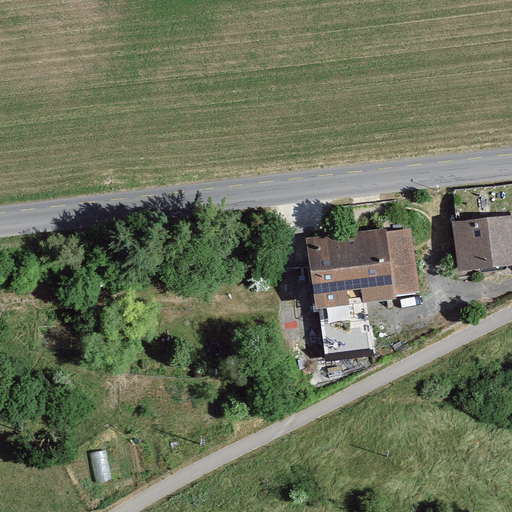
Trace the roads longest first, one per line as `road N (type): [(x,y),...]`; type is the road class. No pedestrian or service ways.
road 1 (tertiary): [(0,226),(511,168)]
road 2 (unclassified): [(511,313),(123,511)]
road 3 (track): [(254,317),(141,305),(0,309)]
